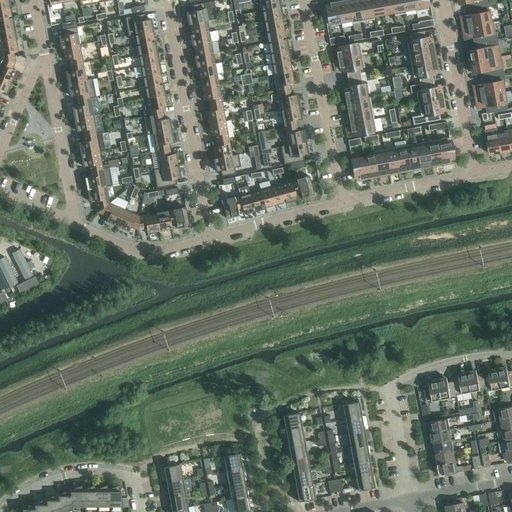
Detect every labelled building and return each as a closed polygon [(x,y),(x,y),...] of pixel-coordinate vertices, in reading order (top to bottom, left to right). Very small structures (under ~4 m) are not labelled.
[(8,0),(0,0),(0,9),(10,8),(8,0)] [(232,0),(235,11),(240,10),(239,3),(250,1),(249,0),(232,0)] [(253,0),(254,1),(257,0),(259,0),(262,11),(280,8),(279,0),(253,0)] [(351,20),(352,24),(363,22),(358,0),(351,0),(348,1),(352,20),(351,20)] [(374,20),(373,16),(369,0),(358,0),(363,22),(374,20)] [(369,0),(373,16),(384,14),(380,0),(369,0)] [(380,0),(384,14),(394,12),(391,0),(380,0)] [(394,16),(406,14),(405,10),(402,0),(391,0),(394,12),(394,16)] [(402,0),(405,10),(415,8),(413,0),(402,0)] [(429,0),(413,0),(415,8),(416,12),(428,10),(427,5),(430,4),(429,0)] [(337,3),(341,22),(351,20),(352,20),(348,1),(337,3)] [(204,3),(190,5),(191,11),(186,12),(189,25),(207,21),(204,3)] [(326,9),(329,24),(341,22),(337,3),(327,5),(327,8),(326,9)] [(132,13),(145,11),(143,5),(131,7),(132,13)] [(490,11),(489,11),(488,5),(482,6),(483,12),(464,16),(466,27),(492,22),(490,11)] [(10,8),(0,9),(0,20),(12,18),(10,8)] [(280,8),(262,11),(264,22),(282,18),(280,8)] [(125,18),(128,36),(134,35),(153,31),(151,19),(146,20),(145,14),(125,18)] [(12,18),(0,20),(0,31),(14,29),(12,18)] [(282,18),(264,22),(266,32),(284,29),(282,18)] [(418,22),(418,23),(419,29),(434,26),(433,19),(432,19),(418,22)] [(76,21),(61,23),(63,29),(77,27),(76,21)] [(191,35),(209,32),(207,21),(189,25),(191,35)] [(493,34),(494,34),(492,22),(466,27),(468,39),(488,35),(489,41),(494,40),(493,34)] [(64,35),(59,36),(61,48),(80,45),(77,27),(63,29),(64,35)] [(14,29),(0,31),(0,42),(16,40),(14,29)] [(284,29),(266,32),(268,43),(286,39),(284,29)] [(153,31),(134,35),(136,45),(155,42),(153,31)] [(412,41),(407,42),(409,54),(432,50),(430,39),(426,39),(426,38),(425,38),(424,31),(410,34),(412,41)] [(193,46),(211,42),(209,32),(191,35),(193,46)] [(329,38),(330,45),(345,43),(344,36),(329,38)] [(286,39),(268,43),(270,53),(288,50),(286,39)] [(14,52),(19,52),(16,40),(0,42),(0,56),(1,59),(16,61),(14,52)] [(498,57),(495,46),(494,40),(489,41),(490,47),(469,50),(471,62),(498,57)] [(155,42),(136,45),(138,56),(157,52),(155,42)] [(195,56),(213,53),(211,42),(193,46),(195,56)] [(360,43),(340,47),(341,48),(337,49),(339,60),(362,55),(360,43)] [(64,60),(68,60),(69,65),(83,62),(80,45),(61,48),(64,60)] [(288,50),(270,53),(272,64),(290,61),(288,50)] [(411,66),(415,65),(434,61),(433,56),(435,56),(434,51),(432,51),(432,50),(409,54),(411,66)] [(157,52),(138,56),(140,67),(159,63),(157,52)] [(197,67),(215,64),(213,53),(195,56),(197,67)] [(361,76),(359,68),(364,67),(362,55),(339,60),(341,70),(345,70),(345,71),(346,71),(348,79),(347,79),(361,76)] [(501,75),(500,69),(498,57),(471,62),(473,74),(487,71),(488,77),(495,76),(501,75)] [(16,71),(12,69),(16,61),(1,59),(0,60),(0,77),(11,83),(16,71)] [(290,61),(272,64),(274,75),(292,71),(290,61)] [(415,65),(411,66),(414,78),(418,77),(419,77),(420,83),(420,84),(433,81),(432,75),(433,74),(433,73),(436,72),(434,61),(415,65)] [(70,71),(66,71),(68,84),(87,80),(83,62),(69,65),(70,71)] [(159,63),(140,67),(142,77),(161,74),(159,63)] [(198,78),(217,74),(215,64),(197,67),(198,78)] [(290,84),(295,83),(292,71),(274,75),(277,92),(291,90),(290,84)] [(161,74),(142,77),(144,88),(163,84),(161,74)] [(200,88),(219,85),(217,74),(198,78),(200,88)] [(502,80),(501,75),(495,76),(488,77),(489,83),(476,85),(479,97),(505,92),(503,80),(502,80)] [(367,84),(362,84),(361,77),(361,76),(347,79),(348,79),(349,87),(348,87),(348,88),(345,89),(347,100),(370,96),(367,84)] [(0,96),(2,92),(6,94),(11,83),(0,77),(0,96)] [(401,86),(399,77),(392,78),(394,88),(401,86)] [(70,96),(75,95),(76,100),(90,98),(96,97),(93,79),(87,80),(68,84),(70,96)] [(420,91),(416,92),(418,103),(422,103),(441,99),(439,89),(436,89),(435,88),(434,88),(433,82),(433,81),(420,84),(421,91),(420,91)] [(163,84),(144,88),(146,98),(165,95),(163,84)] [(203,100),(207,99),(208,105),(223,103),(219,85),(200,88),(203,100)] [(297,94),(292,95),(291,90),(277,92),(280,110),(299,107),(297,94)] [(494,112),(507,109),(506,104),(507,103),(505,92),(479,97),(481,108),(493,106),(494,112)] [(163,108),(167,107),(165,95),(146,98),(149,116),(164,113),(163,108)] [(349,112),(372,108),(370,96),(347,100),(349,112)] [(77,106),(72,107),(74,119),(93,116),(90,98),(76,100),(77,106)] [(427,122),(441,120),(439,113),(440,112),(440,111),(444,110),(441,99),(422,103),(418,103),(421,116),(426,115),(427,122)] [(209,110),(205,111),(207,124),(226,120),(223,103),(208,105),(209,110)] [(297,120),(301,119),(299,107),(280,110),(284,128),(298,125),(297,120)] [(351,124),(374,119),(372,108),(349,112),(351,124)] [(169,118),(165,119),(164,113),(149,116),(143,117),(147,135),(153,134),(172,130),(169,118)] [(77,131),(81,130),(82,136),(97,133),(93,116),(74,119),(77,131)] [(374,119),(351,124),(353,135),(357,134),(357,135),(382,130),(380,118),(374,119)] [(209,136),(214,135),(215,141),(229,138),(226,120),(207,124),(209,136)] [(447,129),(448,129),(447,122),(434,124),(435,129),(436,131),(447,129)] [(303,130),(299,131),(298,125),(284,128),(287,145),(306,142),(303,130)] [(486,131),(490,154),(501,152),(497,134),(498,133),(497,129),(486,131)] [(169,143),(174,142),(172,130),(153,134),(156,152),(170,149),(169,143)] [(83,141),(79,142),(81,154),(100,151),(105,150),(101,132),(97,133),(82,136),(83,141)] [(511,150),(508,132),(498,133),(497,134),(501,152),(511,150)] [(453,157),(450,137),(437,140),(442,163),(453,161),(452,157),(453,157)] [(216,146),(211,147),(214,159),(232,156),(232,155),(229,138),(215,141),(216,146)] [(348,140),(349,147),(361,145),(360,138),(348,140)] [(442,163),(437,140),(427,142),(431,165),(442,163)] [(287,145),(281,146),(284,165),(290,163),(304,161),(303,155),(308,154),(306,142),(287,145)] [(431,165),(427,142),(416,144),(420,167),(431,165)] [(420,167),(416,144),(405,146),(410,169),(420,167)] [(410,169),(405,146),(395,148),(399,171),(410,169)] [(399,171),(395,148),(384,150),(389,173),(399,171)] [(176,153),(171,154),(170,149),(156,152),(159,169),(178,166),(176,153)] [(373,152),(374,156),(374,155),(378,175),(389,173),(384,150),(373,152)] [(83,167),(88,166),(89,171),(103,169),(100,151),(81,154),(83,167)] [(222,176),(236,174),(235,168),(241,167),(238,154),(232,155),(232,156),(214,159),(216,171),(221,170),(222,176)] [(377,177),(377,175),(378,175),(374,155),(374,156),(364,157),(367,177),(371,176),(372,178),(377,177)] [(356,175),(356,179),(367,177),(364,157),(352,160),(354,175),(356,175)] [(291,169),(305,167),(304,161),(290,163),(291,169)] [(176,179),(180,178),(178,166),(159,169),(153,170),(157,188),(177,185),(176,179)] [(90,177),(85,178),(88,190),(107,186),(112,185),(109,168),(103,169),(89,171),(90,177)] [(302,198),(314,195),(309,176),(291,181),(295,195),(296,195),(301,193),(302,198)] [(235,177),(222,180),(223,186),(236,183),(235,177)] [(297,199),(296,195),(295,195),(291,181),(281,184),(286,202),(297,199)] [(133,184),(132,182),(127,183),(124,183),(125,190),(133,184)] [(286,202),(281,184),(270,187),(276,205),(286,202)] [(95,201),(97,213),(110,203),(107,186),(88,190),(90,202),(95,201)] [(248,186),(237,189),(239,195),(243,209),(244,214),(255,211),(250,192),(248,186)] [(166,195),(166,196),(179,193),(177,187),(165,190),(166,195)] [(276,205),(270,187),(260,190),(265,208),(276,205)] [(265,208),(260,190),(250,192),(255,211),(265,208)] [(238,211),(243,209),(239,195),(222,200),(227,219),(239,215),(238,211)] [(108,218),(106,222),(117,227),(125,209),(110,203),(97,213),(108,218)] [(189,226),(186,207),(168,211),(170,225),(171,225),(176,224),(177,229),(189,226)] [(130,228),(138,231),(140,216),(125,209),(117,227),(128,232),(130,228)] [(172,229),(171,225),(170,225),(168,211),(156,213),(159,232),(172,229)] [(147,229),(147,234),(159,232),(156,213),(140,216),(138,231),(147,229)] [(22,250),(13,254),(27,280),(36,276),(22,250)] [(7,257),(0,260),(0,264),(12,288),(20,284),(7,257)] [(0,269),(0,291),(9,287),(0,269)] [(26,283),(29,289),(39,284),(36,278),(26,283)] [(29,289),(26,283),(17,287),(20,293),(29,289)] [(511,370),(508,371),(507,366),(497,368),(501,388),(510,387),(511,386),(511,370)] [(489,375),(484,376),(483,376),(486,389),(485,389),(486,391),(492,390),(501,388),(497,368),(488,370),(489,375)] [(356,370),(353,376),(359,379),(362,374),(356,370)] [(484,376),(483,374),(477,375),(476,370),(467,372),(471,392),(480,390),(485,389),(486,389),(483,376),(484,376)] [(458,373),(459,378),(453,379),(453,381),(456,395),(462,394),(471,392),(467,372),(458,373)] [(453,381),(448,382),(447,378),(438,379),(441,400),(451,398),(457,397),(456,395),(453,381)] [(429,381),(429,386),(423,387),(426,402),(432,401),(441,400),(438,379),(429,381)] [(347,404),(342,405),(345,420),(362,417),(359,402),(355,403),(355,402),(346,403),(347,404)] [(511,406),(493,410),(495,421),(501,420),(511,418),(511,406)] [(299,413),(295,414),(295,413),(287,415),(287,416),(283,416),(286,431),(302,428),(299,413)] [(348,434),(364,431),(362,417),(345,420),(348,434)] [(497,432),(503,431),(511,429),(511,418),(501,420),(502,425),(496,427),(497,432)] [(448,419),(430,422),(432,433),(450,430),(448,419)] [(302,428),(286,431),(288,445),(305,442),(302,428)] [(504,436),(498,438),(499,443),(511,440),(511,429),(503,431),(504,436)] [(434,444),(452,440),(450,430),(432,433),(434,444)] [(350,448),(367,445),(364,431),(348,434),(350,448)] [(436,454),(454,451),(452,440),(434,444),(436,454)] [(501,453),(507,452),(511,451),(511,440),(499,443),(501,453)] [(305,442),(288,445),(291,459),(307,456),(305,442)] [(353,462),(370,459),(367,445),(350,448),(353,462)] [(438,465),(456,462),(454,451),(436,454),(438,465)] [(240,454),(236,454),(235,453),(227,455),(227,456),(223,457),(226,471),(242,468),(240,454)] [(482,455),(484,468),(491,466),(489,454),(482,455)] [(307,456),(291,459),(294,473),(310,470),(307,456)] [(472,457),(474,469),(481,468),(479,456),(472,457)] [(356,476),(372,473),(370,459),(353,462),(356,476)] [(440,476),(464,471),(463,466),(457,466),(456,462),(438,465),(437,465),(440,476)] [(168,467),(164,468),(166,482),(183,479),(180,465),(176,466),(176,465),(168,466),(168,467)] [(242,468),(226,471),(229,485),(245,482),(242,468)] [(310,470),(294,473),(296,487),(313,484),(310,470)] [(358,491),(375,488),(372,473),(356,476),(358,491)] [(183,479),(166,482),(169,496),(185,493),(183,479)] [(342,491),(340,479),(334,480),(336,492),(342,491)] [(328,482),(330,493),(336,492),(334,480),(328,482)] [(245,482),(229,485),(231,500),(248,496),(245,482)] [(299,502),(315,499),(313,484),(296,487),(299,502)] [(82,490),(81,485),(69,490),(72,507),(73,507),(85,507),(82,490)] [(95,490),(94,485),(82,490),(85,507),(98,507),(94,490),(95,490)] [(106,485),(95,490),(94,490),(98,507),(110,507),(107,490),(107,489),(106,485)] [(119,485),(107,489),(107,490),(110,507),(128,507),(127,498),(121,498),(119,485)] [(66,511),(73,509),(73,507),(72,507),(69,490),(57,494),(60,511),(66,511)] [(495,492),(489,493),(491,505),(497,504),(495,492)] [(185,493),(169,496),(172,511),(188,508),(185,493)] [(46,499),(48,511),(60,511),(57,494),(46,499)] [(488,506),(486,494),(479,495),(482,507),(488,506)] [(233,511),(245,511),(250,511),(248,496),(231,500),(233,511)] [(462,498),(447,501),(447,502),(450,501),(451,505),(446,506),(447,511),(465,511),(464,503),(463,503),(462,498)] [(34,503),(35,511),(48,511),(46,499),(34,503)] [(22,508),(22,511),(35,511),(34,503),(22,508)]
